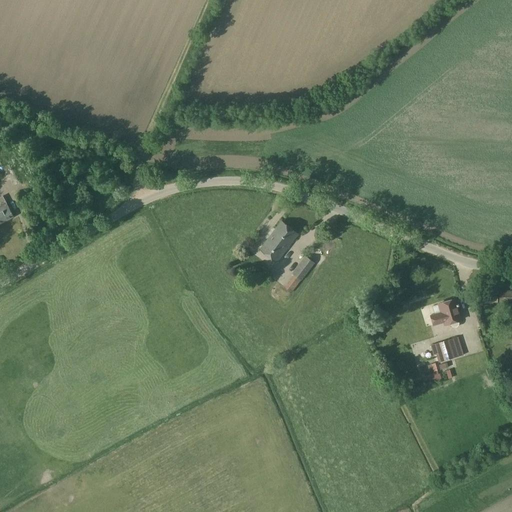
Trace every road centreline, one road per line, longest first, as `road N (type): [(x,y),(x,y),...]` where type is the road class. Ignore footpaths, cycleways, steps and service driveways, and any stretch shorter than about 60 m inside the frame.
road 1 (unclassified): [(0,281),(143,199),(224,180),(300,193),(447,255),(511,267)]
road 2 (track): [(210,0),(141,150)]
